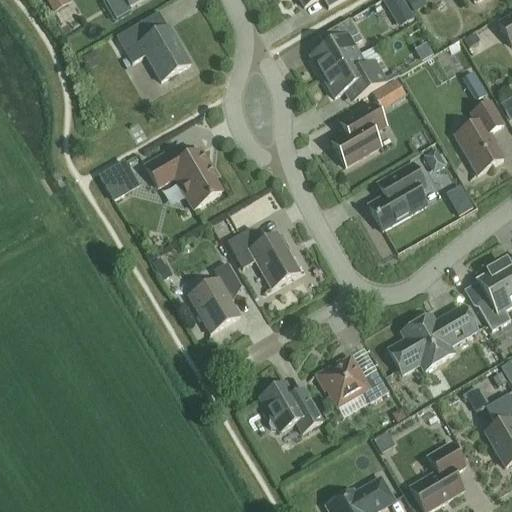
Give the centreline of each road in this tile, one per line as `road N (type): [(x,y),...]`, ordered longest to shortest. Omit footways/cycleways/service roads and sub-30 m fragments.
road 1 (residential): [(356,291),(401,292),(511,209)]
road 2 (residential): [(247,43),(230,111),(245,148),(286,157)]
road 3 (residential): [(356,291),(314,227),(286,157)]
road 4 (residential): [(286,157),(263,71),(247,43)]
